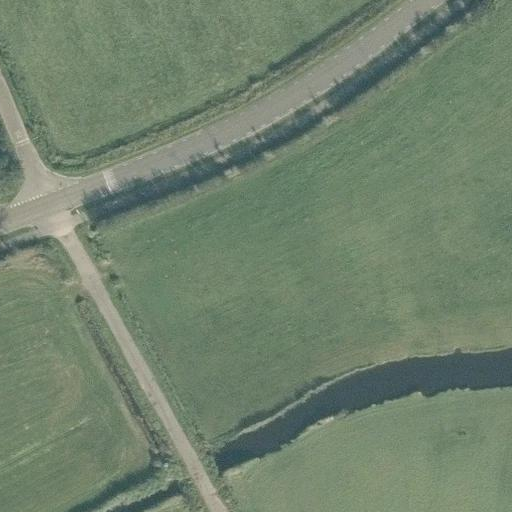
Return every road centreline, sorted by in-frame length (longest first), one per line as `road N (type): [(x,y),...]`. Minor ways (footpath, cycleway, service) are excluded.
road 1 (tertiary): [(49,205),(256,118),(429,0)]
road 2 (track): [(218,511),(58,226)]
